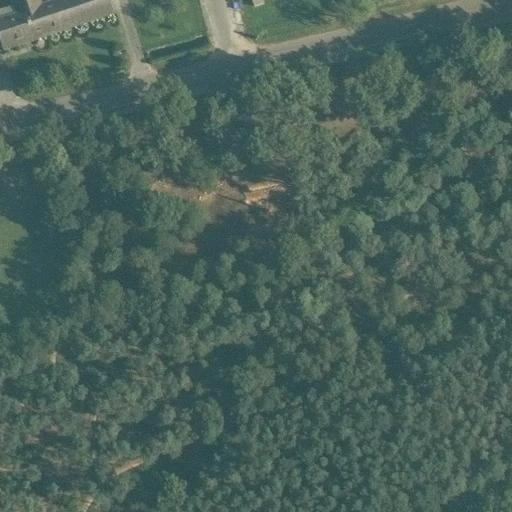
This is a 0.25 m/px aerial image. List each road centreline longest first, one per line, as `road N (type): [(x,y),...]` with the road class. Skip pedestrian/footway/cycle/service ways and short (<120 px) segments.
road 1 (tertiary): [(506,0),(0,123)]
road 2 (track): [(123,511),(287,273)]
road 3 (track): [(287,273),(441,49)]
